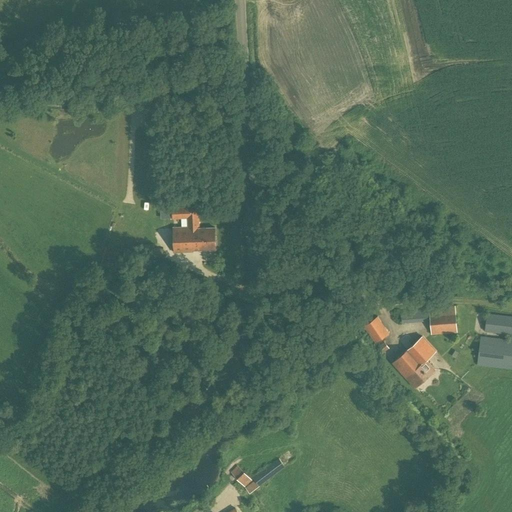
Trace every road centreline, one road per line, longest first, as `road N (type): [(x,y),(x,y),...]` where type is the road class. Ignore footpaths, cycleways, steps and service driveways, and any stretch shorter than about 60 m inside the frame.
road 1 (unclassified): [(89,511),(100,488),(226,374),(247,331),(254,273),(241,0)]
road 2 (track): [(248,122),(172,89),(79,104),(0,103)]
